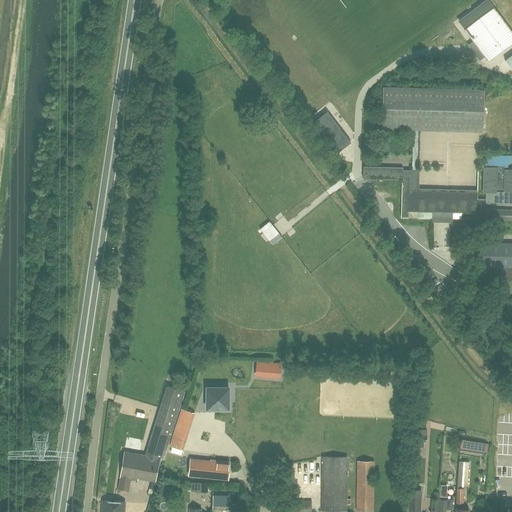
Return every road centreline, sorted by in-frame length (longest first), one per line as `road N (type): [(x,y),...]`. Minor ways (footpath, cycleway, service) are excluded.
road 1 (trunk): [(58,511),(134,0)]
road 2 (unclassified): [(86,511),(158,0)]
